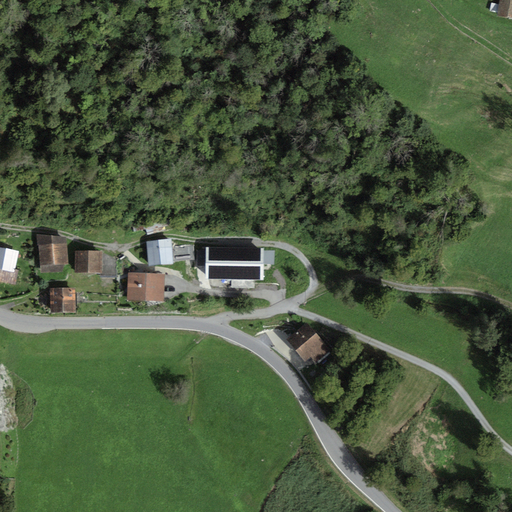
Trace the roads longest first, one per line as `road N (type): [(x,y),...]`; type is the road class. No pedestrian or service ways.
road 1 (residential): [(211,327),(308,293),(312,272),(285,246),(170,235),(125,250),(0,225)]
road 2 (track): [(511,454),(449,378),(285,305)]
road 3 (tertiary): [(393,511),(350,468),(294,382),(257,348),(211,327)]
road 4 (tertiary): [(211,327),(34,322),(0,313)]
road 5 (track): [(511,307),(464,291),(363,278),(308,293)]
